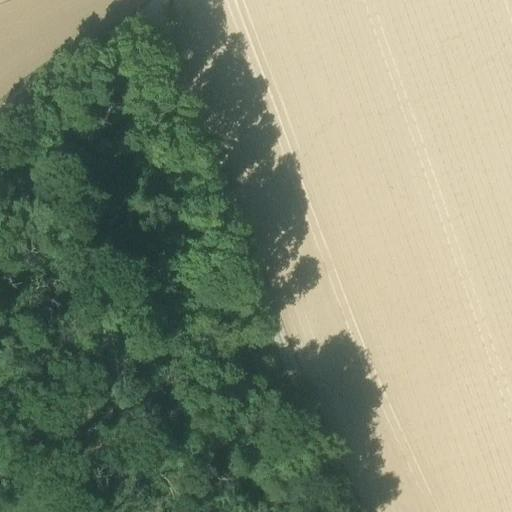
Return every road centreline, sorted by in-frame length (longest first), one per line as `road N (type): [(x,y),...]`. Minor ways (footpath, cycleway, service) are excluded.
road 1 (track): [(344,511),(163,8)]
road 2 (track): [(163,8),(79,51),(0,117)]
